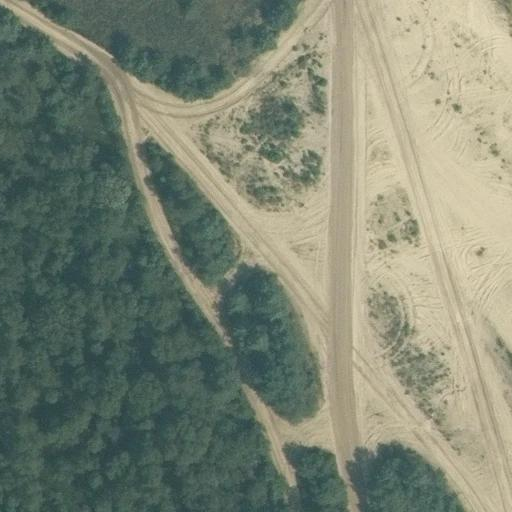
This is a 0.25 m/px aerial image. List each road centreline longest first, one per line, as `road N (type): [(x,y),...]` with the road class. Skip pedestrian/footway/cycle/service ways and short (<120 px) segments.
road 1 (track): [(290,511),(260,408),(157,223),(100,62),(2,0)]
road 2 (unknown): [(352,321),(370,511)]
